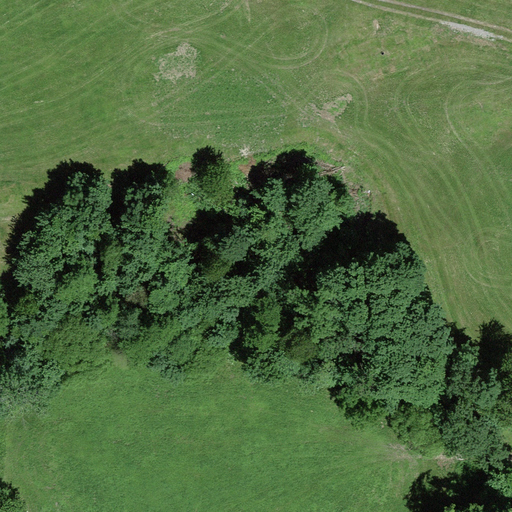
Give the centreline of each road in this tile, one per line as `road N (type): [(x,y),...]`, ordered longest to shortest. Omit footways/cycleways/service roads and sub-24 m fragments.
road 1 (track): [(511,456),(361,438)]
road 2 (track): [(511,33),(383,0)]
